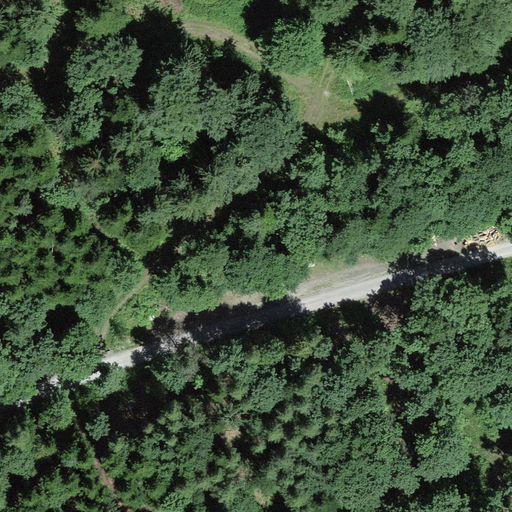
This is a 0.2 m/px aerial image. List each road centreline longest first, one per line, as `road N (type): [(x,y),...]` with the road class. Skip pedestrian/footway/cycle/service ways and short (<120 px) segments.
road 1 (track): [(0,83),(129,31),(261,57),(305,103),(283,152),(90,336),(114,374)]
road 2 (track): [(511,248),(0,412)]
road 3 (track): [(369,0),(305,103)]
